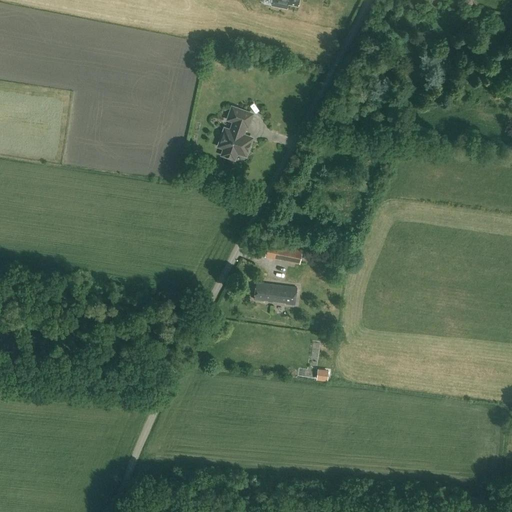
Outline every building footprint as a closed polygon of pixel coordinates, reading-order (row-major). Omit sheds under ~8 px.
[(265,0),(264,5),(272,6),(272,7),(288,11),(289,6),(299,8),(300,0),(265,0)] [(268,27),(299,32),(301,20),(270,15),(268,27)] [(247,125),(252,113),(232,106),(228,118),(233,121),(230,130),(228,129),(222,147),(224,147),(222,154),(234,158),(236,151),(246,155),(252,137),(242,134),(246,125),(247,125)] [(279,244),(276,259),(300,264),(303,249),(279,244)] [(254,298),(294,304),(296,288),(256,282),(254,298)]
